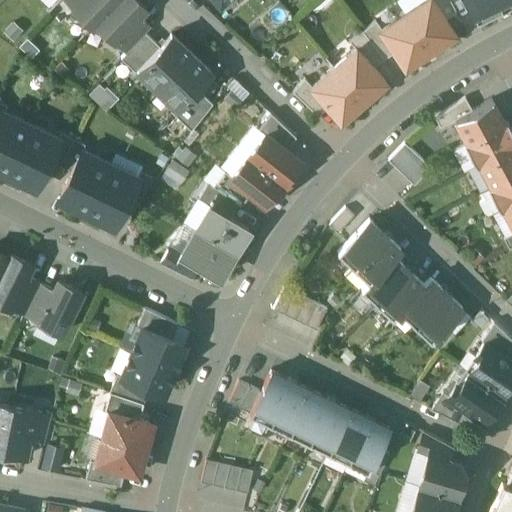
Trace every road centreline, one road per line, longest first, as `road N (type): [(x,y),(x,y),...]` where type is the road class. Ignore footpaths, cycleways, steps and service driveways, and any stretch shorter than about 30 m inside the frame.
road 1 (residential): [(494,449),(233,323)]
road 2 (residential): [(0,205),(233,323)]
road 3 (residential): [(170,0),(346,157)]
road 4 (residential): [(511,318),(346,157)]
road 5 (residential): [(233,323),(280,237),(346,157)]
road 6 (residential): [(168,505),(198,396),(233,323)]
road 7 (residential): [(346,157),(419,94),(493,47)]
road 8 (residential): [(0,478),(168,505)]
